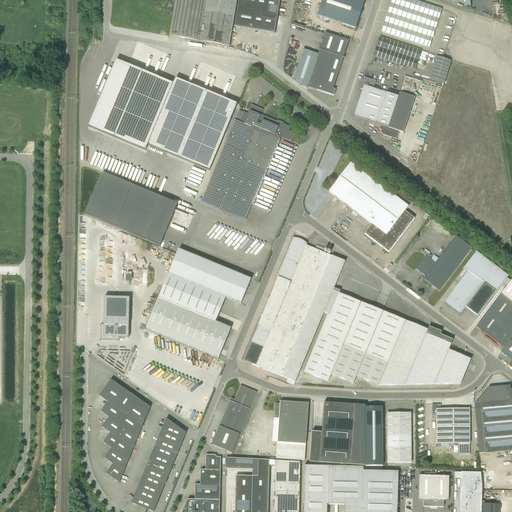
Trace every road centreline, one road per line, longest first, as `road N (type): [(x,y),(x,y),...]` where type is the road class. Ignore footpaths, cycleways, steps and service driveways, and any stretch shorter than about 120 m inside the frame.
road 1 (unclassified): [(0,500),(25,452),(30,157)]
road 2 (unclassified): [(229,371),(298,394),(444,397),(470,390),(493,359)]
road 3 (unclassified): [(493,359),(294,209)]
road 4 (unclassified): [(336,119),(511,253)]
road 5 (unknown): [(175,46),(141,141),(169,179),(206,206)]
road 6 (unclassified): [(84,340),(81,451),(89,479),(115,511)]
road 7 (unclassified): [(229,371),(294,209)]
road 8 (unclassified): [(170,511),(229,371)]
road 9 (unclassified): [(336,119),(377,0)]
